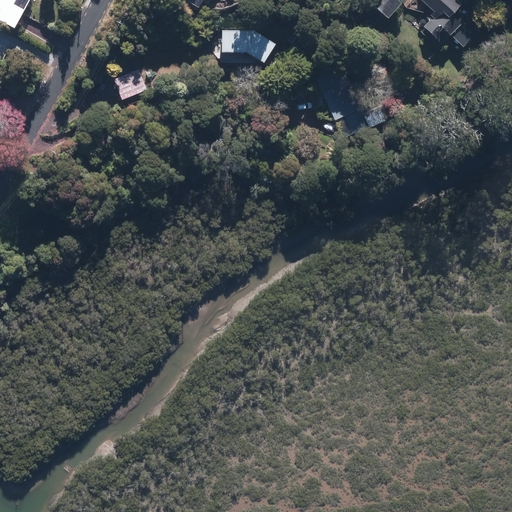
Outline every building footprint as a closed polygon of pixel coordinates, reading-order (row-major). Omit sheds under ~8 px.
[(0,0),(0,23),(11,30),(27,0),(0,0)] [(383,20),(397,4),(391,0),(375,0),(369,8),(383,20)] [(461,0),(455,6),(449,0),(418,0),(430,12),(424,18),(427,22),(421,27),(437,44),(447,35),(458,47),(473,32),(468,27),(478,17),(461,0)] [(217,54),(242,54),(257,64),(269,46),(249,33),(217,32),(217,54)] [(342,65),(313,77),(340,139),(382,121),(375,104),(361,110),(342,65)] [(113,81),(121,99),(144,90),(137,72),(113,81)]
